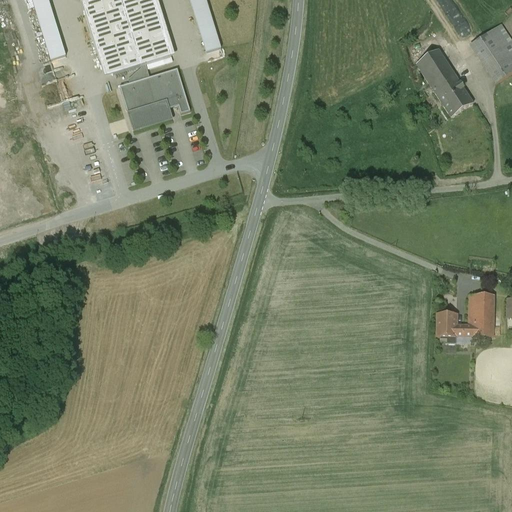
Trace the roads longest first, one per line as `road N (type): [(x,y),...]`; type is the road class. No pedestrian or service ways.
road 1 (tertiary): [(258,202),(170,511)]
road 2 (track): [(255,214),(231,213),(0,287)]
road 3 (unclassified): [(511,178),(258,202)]
road 4 (tertiary): [(298,0),(258,202)]
